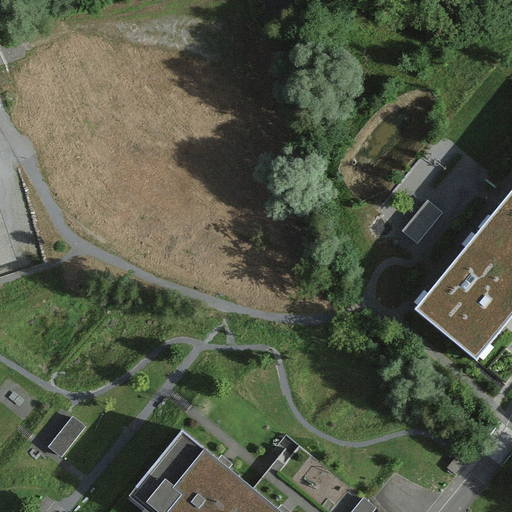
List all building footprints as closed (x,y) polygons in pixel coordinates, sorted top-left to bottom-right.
[(249,109),(147,236),(181,264),(283,136),(249,109)] [(511,389),(511,200),(419,316),(511,390),(511,389)] [(405,233),(420,243),(443,211),(428,201),(405,233)] [(85,431),(73,421),(47,451),(60,462),(85,431)] [(184,427),(128,495),(148,511),(285,511),(227,463),(184,427)] [(375,511),(378,510),(365,499),(354,511),(375,511)]
